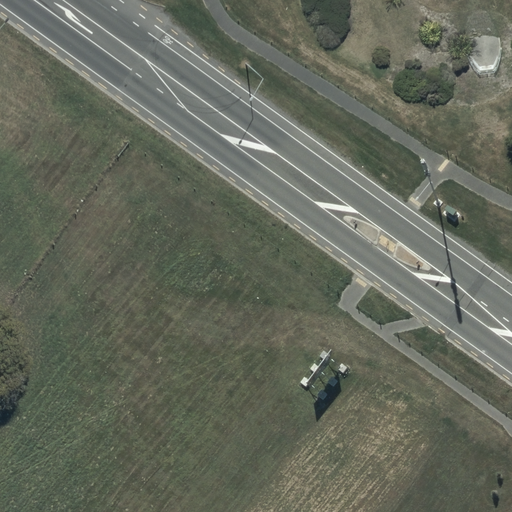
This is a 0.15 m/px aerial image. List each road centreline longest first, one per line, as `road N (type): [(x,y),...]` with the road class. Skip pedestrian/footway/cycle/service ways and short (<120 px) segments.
road 1 (secondary): [(511,358),(18,3)]
road 2 (secondary): [(83,0),(511,309)]
